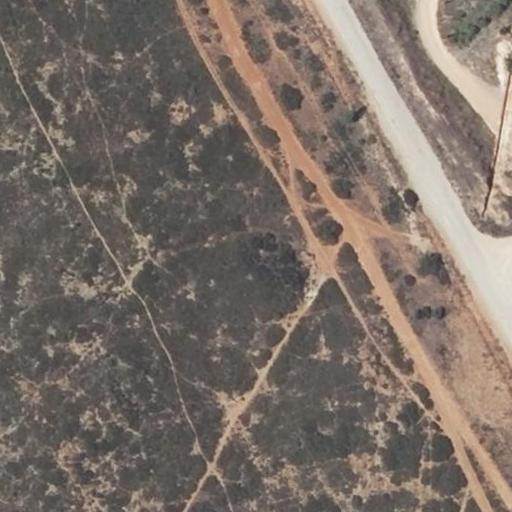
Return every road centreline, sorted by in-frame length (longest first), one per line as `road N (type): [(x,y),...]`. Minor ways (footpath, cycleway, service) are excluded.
road 1 (track): [(226,0),(357,233),(511,482)]
road 2 (unclassified): [(336,0),(511,295)]
